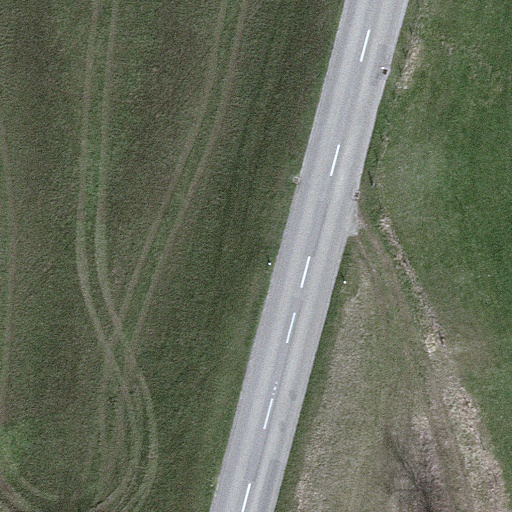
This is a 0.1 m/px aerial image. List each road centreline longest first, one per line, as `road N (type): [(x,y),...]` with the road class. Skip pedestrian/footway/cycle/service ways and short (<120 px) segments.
road 1 (tertiary): [(240,511),(374,0)]
road 2 (track): [(326,181),(459,476),(463,511)]
